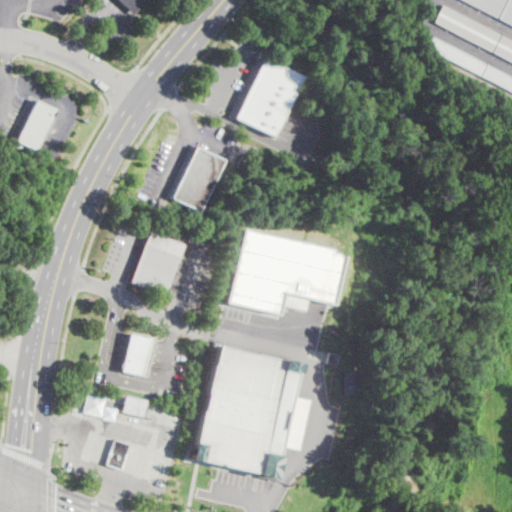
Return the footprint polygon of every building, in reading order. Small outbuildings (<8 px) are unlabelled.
[(141,0),(140,2),(141,3),(131,14),(116,0),(141,0)] [(511,26),(460,0),(511,0),(511,26)] [(511,41),(511,63),(432,23),(441,5),(511,41)] [(511,92),(423,47),(429,36),(511,78),(511,92)] [(273,137),(272,138),(232,119),(262,58),(301,77),(273,137)] [(39,141),(34,150),(15,141),(34,100),(54,110),(39,141)] [(217,172),(198,212),(170,198),(194,147),(222,160),(217,172)] [(239,227),(224,301),(277,314),(282,293),(331,304),(342,255),(336,254),(336,251),(331,250),(331,248),(239,227)] [(163,295),(128,281),(148,230),(182,244),(163,295)] [(277,304),(301,311),(305,298),(281,291),(277,304)] [(151,339),(143,376),(119,371),(128,333),(151,339)] [(213,344),(187,456),(258,472),(257,476),(273,480),(280,446),(291,395),(296,373),(298,374),(301,362),(213,344)] [(99,416),(104,398),(86,393),(81,411),(99,416)] [(291,395),(308,399),(297,450),(280,446),(291,395)] [(144,407),(141,416),(120,411),(124,396),(145,400),(144,407)] [(113,437),(129,442),(120,469),(104,463),(113,437)]
